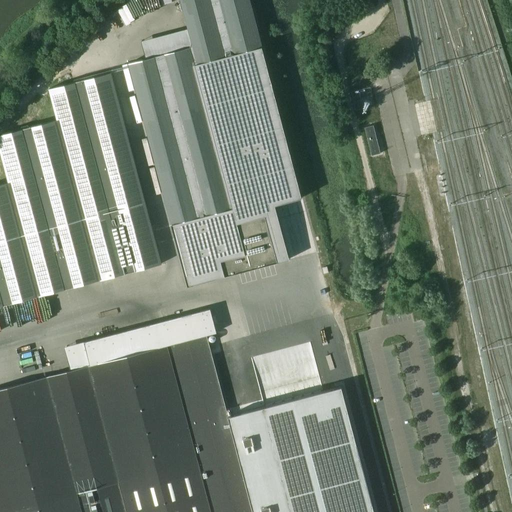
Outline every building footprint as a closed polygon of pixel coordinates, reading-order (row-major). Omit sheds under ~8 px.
[(176,240),(188,286),(290,259),(276,205),(302,198),(263,47),(250,0),(180,0),(192,43),(191,47),(129,63),(176,240)] [(377,36),(347,43),(351,56),(381,49),(377,36)] [(0,306),(4,305),(162,264),(112,72),(49,89),(57,119),(0,134),(0,148),(9,182),(0,184),(0,306)] [(365,128),(372,156),(380,153),(373,125),(365,128)] [(270,354),(297,348),(286,298),(269,302),(270,306),(254,310),(257,326),(245,329),(249,345),(258,342),(260,349),(269,347),(270,354)] [(0,511),(375,511),(342,386),(228,416),(207,334),(217,332),(211,308),(84,341),(90,365),(0,388),(0,511)] [(323,366),(346,360),(336,321),(313,326),(323,366)]
